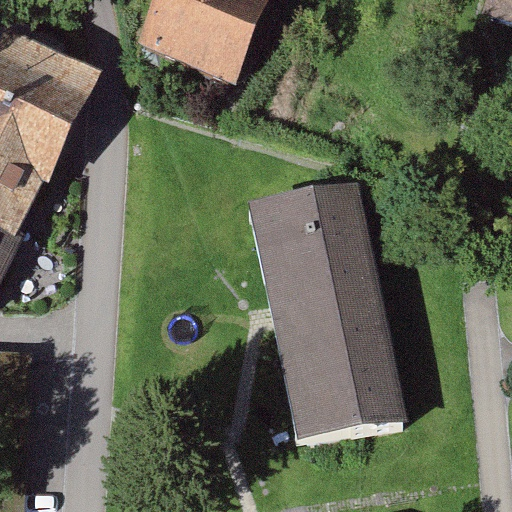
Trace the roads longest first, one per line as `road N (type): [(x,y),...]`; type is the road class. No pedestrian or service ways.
road 1 (residential): [(106,0),(117,108),(86,511)]
road 2 (residential): [(499,511),(481,309)]
